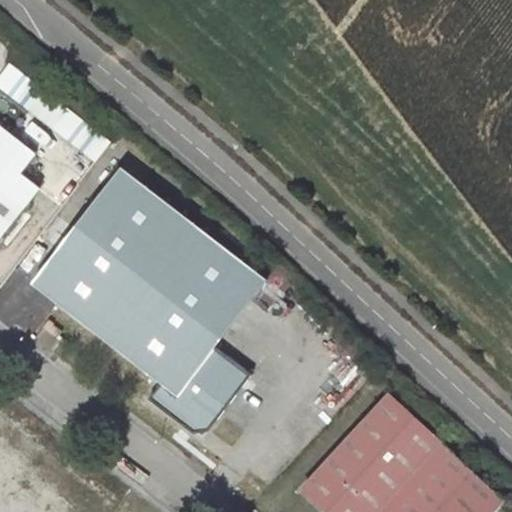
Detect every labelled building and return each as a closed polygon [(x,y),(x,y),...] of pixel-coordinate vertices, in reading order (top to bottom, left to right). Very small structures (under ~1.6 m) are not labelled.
[(0,77),(0,85),(96,162),(112,141),(11,62),(0,77)] [(0,124),(0,237),(39,187),(20,172),(35,152),(0,124)] [(251,374),(216,347),(252,299),(268,280),(122,167),(34,283),(163,382),(150,398),(194,433),(209,431),(251,374)] [(277,267),(268,280),(252,299),(268,312),(290,283),(285,273),(277,267)] [(49,320),(43,327),(57,338),(63,331),(53,324),(54,323),(49,320)] [(390,394),(304,489),(329,511),(496,511),(506,501),(390,394)]
